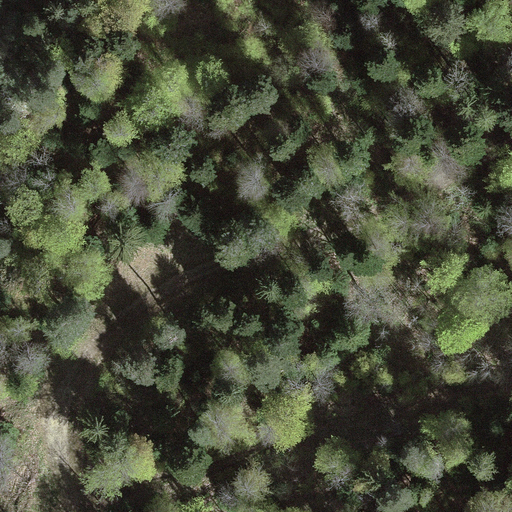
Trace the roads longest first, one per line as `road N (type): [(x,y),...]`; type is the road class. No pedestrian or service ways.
road 1 (track): [(511,142),(402,201),(192,273),(115,318),(63,392),(67,493)]
road 2 (track): [(67,493),(178,480),(283,433),(386,419),(440,395),(511,383)]
